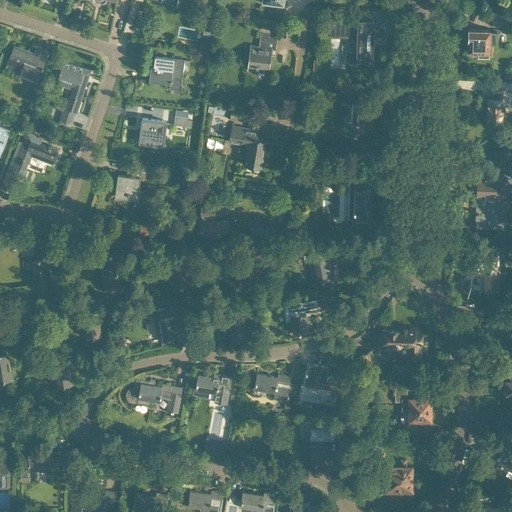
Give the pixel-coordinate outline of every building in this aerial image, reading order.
[(492,12),(492,20),(511,20),(511,13),(492,12)] [(342,34),(357,34),(356,64),(357,64),(371,65),(372,65),(373,59),(372,59),(372,37),(376,38),(377,38),(378,23),(376,23),(374,23),(374,21),(372,20),(359,20),(357,20),(357,22),(331,21),(330,27),(342,27),(342,34)] [(468,28),(467,40),(468,40),(467,50),(478,51),(478,56),(489,56),(489,43),(496,44),(497,31),(490,30),(490,29),(468,28)] [(268,81),(271,57),(275,57),(276,44),(277,37),(260,34),(258,47),(250,46),(246,71),(247,72),(248,67),(256,68),(255,73),(268,74),(267,81),(268,81)] [(15,46),(7,65),(21,70),(20,74),(37,80),(48,53),(36,49),(34,53),(15,46)] [(181,90),(185,58),(156,54),(155,65),(152,65),(150,80),(170,83),(169,88),(181,90)] [(65,60),(60,75),(57,83),(71,87),(72,84),(74,85),(67,107),(64,107),(60,122),(71,125),(76,111),(78,112),(92,69),(65,60)] [(501,91),(501,97),(488,97),(487,123),(502,123),(502,105),(511,104),(511,86),(506,87),(506,81),(492,80),(492,91),(501,91)] [(351,105),(351,130),(372,131),(372,101),(362,101),(362,105),(351,105)] [(228,108),(209,105),(208,111),(213,112),(213,114),(226,116),(228,108)] [(228,108),(226,116),(234,117),(236,107),(228,106),(228,108)] [(176,108),(174,124),(192,127),(193,119),(188,119),(189,110),(176,108)] [(143,118),(140,141),(163,144),(166,121),(143,118)] [(0,153),(10,127),(0,122),(0,153)] [(231,127),(228,144),(248,147),(246,157),(244,166),(251,168),(251,169),(254,169),(254,168),(261,170),(266,141),(259,140),(259,139),(258,139),(260,132),(231,127)] [(59,149),(41,142),(43,137),(27,130),(20,147),(17,146),(13,156),(16,158),(11,172),(23,177),(32,154),(53,163),(59,149)] [(305,165),(305,176),(316,177),(317,165),(305,165)] [(511,166),(491,166),(472,166),(472,181),(480,181),(480,186),(478,186),(477,212),(476,212),(476,215),(477,215),(477,226),(506,227),(506,226),(504,226),(505,204),(496,203),(497,181),(511,181),(511,166)] [(118,173),(115,195),(138,198),(141,176),(155,178),(156,172),(128,168),(127,174),(118,173)] [(334,168),(333,176),(350,176),(348,218),(356,219),(356,226),(368,226),(368,222),(370,222),(370,187),(367,187),(367,169),(334,168)] [(329,191),(328,216),(340,216),(340,191),(329,191)] [(201,206),(201,222),(200,222),(200,230),(209,230),(209,237),(228,237),(228,223),(216,222),(215,206),(201,206)] [(141,223),(140,234),(154,235),(155,225),(141,223)] [(260,227),(260,239),(271,239),(271,240),(279,240),(279,227),(260,227)] [(37,259),(33,260),(36,281),(50,278),(47,258),(49,257),(48,251),(53,251),(51,239),(34,242),(33,235),(21,237),(23,247),(34,245),(37,259)] [(318,252),(308,254),(314,281),(326,279),(327,283),(337,282),(334,265),(330,266),(329,264),(329,261),(341,259),(339,248),(338,243),(317,247),(318,252)] [(477,251),(476,266),(483,266),(483,287),(496,287),(496,258),(498,258),(498,256),(511,256),(511,245),(492,245),(492,251),(477,251)] [(258,283),(255,265),(264,264),(261,251),(236,255),(239,272),(242,272),(244,285),(258,283)] [(104,282),(103,282),(104,288),(105,288),(105,289),(121,286),(120,286),(117,266),(125,264),(123,252),(104,256),(106,267),(102,268),(104,282)] [(176,255),(164,256),(166,268),(172,267),(176,288),(190,285),(187,268),(195,267),(193,254),(176,257),(176,255)] [(26,263),(28,275),(34,274),(32,262),(26,263)] [(27,290),(8,293),(9,300),(28,297),(27,290)] [(291,312),(290,312),(293,326),(292,327),(293,333),(294,332),(294,334),(308,331),(304,308),(318,306),(316,297),(285,302),(287,311),(290,310),(291,312)] [(19,306),(15,307),(19,328),(33,326),(29,300),(19,301),(19,306)] [(106,316),(104,308),(104,304),(83,307),(84,316),(86,330),(85,330),(86,336),(87,336),(87,337),(102,335),(102,334),(101,334),(98,317),(106,316)] [(149,313),(149,315),(150,316),(151,317),(152,318),(153,319),(154,319),(155,319),(158,340),(163,339),(164,339),(165,345),(174,344),(173,337),(178,337),(175,319),(182,318),(180,305),(172,306),(172,305),(166,306),(167,307),(153,309),(152,310),(151,311),(150,312),(149,313)] [(249,306),(225,310),(226,319),(229,318),(233,340),(247,337),(244,320),(251,318),(249,306)] [(511,311),(496,311),(495,333),(511,333),(511,311)] [(382,330),(382,333),(379,334),(379,338),(382,339),(381,342),(390,343),(390,345),(393,346),(393,348),(397,348),(398,346),(400,346),(410,346),(410,358),(418,358),(418,343),(421,343),(421,340),(422,339),(422,335),(421,334),(421,331),(414,331),(414,327),(400,327),(400,331),(382,330)] [(19,344),(11,345),(13,356),(21,355),(19,344)] [(0,381),(12,380),(7,348),(0,349),(0,381)] [(372,349),(356,358),(359,363),(361,362),(369,377),(383,369),(372,349)] [(58,355),(49,357),(50,366),(55,365),(58,387),(72,384),(69,367),(77,365),(75,353),(67,355),(68,358),(59,360),(58,355)] [(308,363),(305,377),(326,381),(325,384),(338,386),(334,403),(345,405),(350,380),(340,378),(342,366),(329,363),(328,367),(308,363)] [(198,374),(196,387),(198,387),(198,388),(204,389),(204,388),(217,390),(215,400),(228,402),(233,376),(214,372),(213,376),(198,374)] [(257,373),(254,387),(275,391),(274,399),(287,401),(291,376),(278,374),(278,377),(257,373)] [(149,381),(136,378),(135,387),(130,388),(127,391),(126,395),(128,400),(132,402),(137,403),(151,405),(152,399),(159,400),(160,397),(167,398),(167,397),(169,397),(166,410),(178,412),(182,387),(162,383),(162,386),(149,384),(149,381)] [(407,398),(407,393),(396,393),(396,400),(403,400),(403,409),(410,409),(410,421),(421,422),(421,418),(430,419),(430,416),(432,416),(432,411),(430,411),(430,405),(431,405),(432,400),(430,400),(430,398),(407,398)] [(324,438),(341,438),(341,426),(310,426),(310,442),(310,456),(309,456),(309,461),(310,461),(310,463),(325,463),(324,463),(324,454),(324,438)] [(504,461),(500,469),(506,473),(509,468),(511,469),(511,441),(510,440),(503,451),(509,455),(510,456),(506,462),(504,461)] [(29,458),(21,458),(21,480),(30,479),(29,468),(50,468),(50,463),(66,463),(66,450),(45,451),(45,454),(28,454),(29,458)] [(372,451),(372,467),(383,467),(383,451),(372,451)] [(399,466),(384,466),(384,491),(392,491),(392,489),(400,489),(402,490),(406,490),(408,489),(410,489),(410,486),(411,486),(411,480),(410,480),(410,466),(405,466),(405,459),(399,459),(399,466)] [(0,485),(10,486),(10,462),(0,462),(0,485)] [(85,490),(83,498),(74,496),(71,511),(88,511),(90,505),(103,508),(102,511),(109,511),(115,511),(118,492),(106,490),(106,493),(85,490)] [(182,496),(181,503),(188,504),(201,506),(200,511),(220,511),(222,504),(224,492),(211,490),(211,493),(190,490),(189,497),(182,496)] [(243,490),(241,506),(261,509),(260,511),(273,511),(275,505),(277,493),(264,491),(264,494),(243,490)] [(135,492),(133,508),(153,511),(166,511),(169,495),(157,493),(156,496),(135,492)] [(290,502),(290,511),(288,511),(325,511),(326,507),(318,507),(318,505),(310,505),(310,503),(290,502)]
